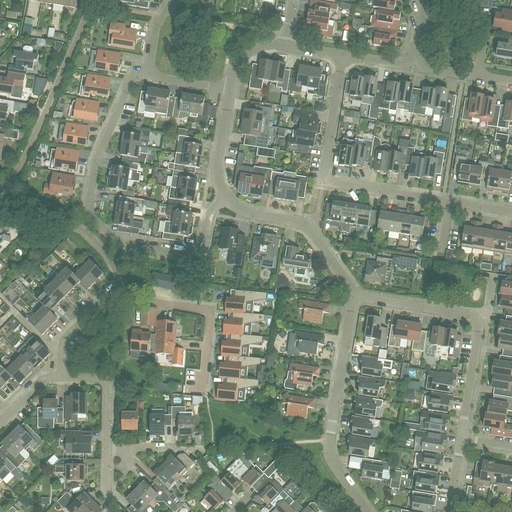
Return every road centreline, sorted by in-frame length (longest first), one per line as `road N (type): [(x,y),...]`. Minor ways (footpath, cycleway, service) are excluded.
road 1 (residential): [(146,75),(130,83),(97,157),(88,213),(113,240),(188,256),(203,248),(208,214),(224,200)]
road 2 (residential): [(511,212),(323,180),(342,55)]
road 3 (residential): [(62,378),(66,339),(117,291),(209,309),(203,388)]
road 4 (residential): [(350,298),(328,440),(335,467),(366,511)]
road 5 (residential): [(224,200),(312,232),(350,298)]
road 6 (residential): [(476,323),(350,298)]
